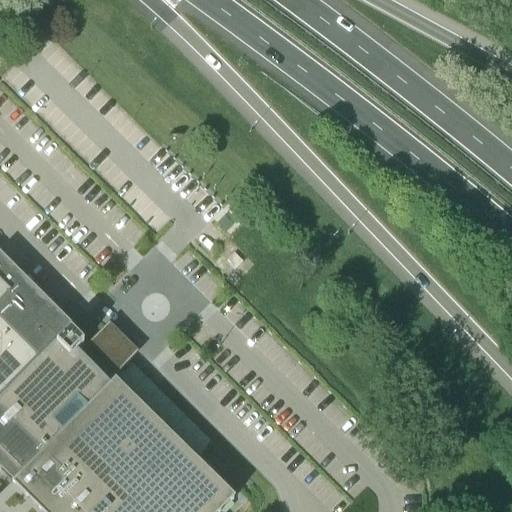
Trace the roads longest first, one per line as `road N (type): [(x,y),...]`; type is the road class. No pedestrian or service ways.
road 1 (trunk): [(150,0),(511,372)]
road 2 (trunk): [(206,0),(511,238)]
road 3 (trunk): [(511,172),(294,0)]
road 4 (trunk): [(511,74),(375,0)]
